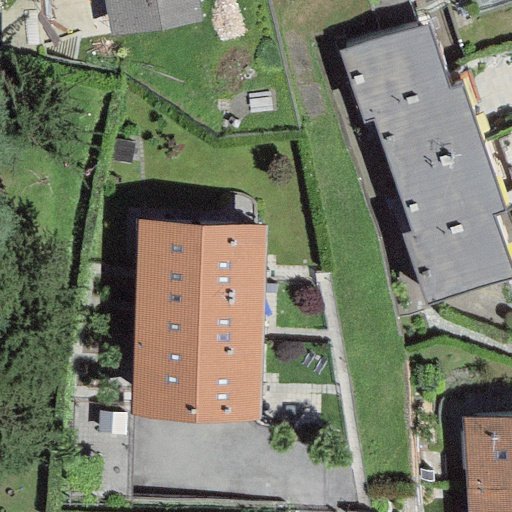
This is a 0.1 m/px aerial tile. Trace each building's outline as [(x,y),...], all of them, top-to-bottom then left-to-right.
[(187,10),(185,0),(117,0),(120,20),(187,10)] [(368,0),(378,27),(413,15),(407,0),(368,0)] [(413,15),(378,27),(340,40),(363,108),(372,105),(412,222),(404,225),(427,292),(511,261),(511,255),(492,199),(503,196),(459,70),(448,74),(426,10),(413,15)] [(243,388),(249,227),(151,223),(146,384),(243,388)] [(131,494),(133,403),(61,401),(59,492),(131,494)] [(479,511),(511,511),(511,417),(474,420),(479,511)]
